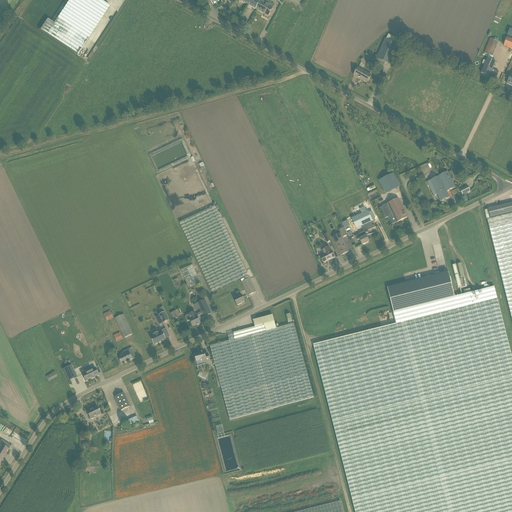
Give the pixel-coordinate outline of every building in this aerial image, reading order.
[(47,19),(40,30),(77,55),(109,6),(99,0),(69,0),(54,24),(47,19)] [(238,0),(253,8),(257,0),(238,0)] [(257,0),(253,8),(269,17),(275,6),(268,2),(269,0),(257,0)] [(385,39),(376,58),(374,63),(375,64),(374,67),(377,68),(378,65),(383,68),(386,63),(390,65),(399,45),(398,44),(400,38),(389,33),(386,39),(385,39)] [(496,80),(498,75),(499,72),(492,70),(496,62),(487,59),(481,74),(496,80)] [(367,83),(372,76),(358,68),(354,76),(367,83)] [(445,190),(448,188),(449,191),(455,188),(448,172),(439,177),(445,190)] [(400,187),(393,174),(379,181),(385,194),(400,187)] [(437,195),(440,202),(449,198),(446,192),(449,191),(448,188),(445,190),(439,177),(427,182),(433,197),(437,195)] [(460,190),(462,195),(470,191),(468,186),(460,190)] [(398,199),(383,206),(383,207),(380,208),(385,219),(388,218),(389,220),(394,217),(397,223),(407,218),(398,199)] [(511,203),(488,210),(490,219),(487,220),(511,319),(511,203)] [(212,293),(240,279),(248,296),(255,293),(253,288),(215,206),(179,223),(212,293)] [(356,229),(362,227),(363,229),(364,233),(355,237),(357,241),(359,239),(362,245),(369,242),(366,236),(370,235),(368,231),(375,228),(368,211),(351,219),(356,229)] [(349,252),(342,238),(335,242),(341,255),(349,252)] [(323,255),(320,256),(324,264),(335,258),(332,251),(331,251),(329,247),(321,250),(323,255)] [(461,264),(453,265),(457,286),(461,285),(460,278),(464,277),(461,264)] [(193,265),(181,270),(189,289),(201,283),(193,265)] [(511,511),(511,358),(494,287),(455,297),(448,273),(387,288),(393,312),(396,324),(313,345),(352,501),(355,511),(511,511)] [(237,306),(245,302),(241,295),(239,292),(236,294),(237,297),(234,299),(237,306)] [(197,304),(202,313),(204,317),(211,314),(204,300),(197,304)] [(107,321),(113,318),(110,311),(104,314),(107,321)] [(193,327),(200,323),(197,316),(194,312),(188,315),(188,316),(186,317),(185,318),(187,322),(188,322),(190,321),(193,327)] [(132,334),(123,315),(115,319),(124,338),(132,334)] [(164,315),(158,318),(162,326),(168,323),(167,323),(164,315)] [(230,421),(313,398),(307,376),(293,324),(276,328),(274,321),(272,316),(253,321),(255,327),(233,333),(235,339),(210,346),(211,351),(230,421)] [(163,334),(168,332),(166,329),(158,333),(157,330),(152,332),(154,336),(150,338),(154,346),(166,340),(163,334)] [(117,342),(123,339),(120,332),(114,335),(117,342)] [(118,358),(122,365),(136,358),(132,348),(123,352),(125,355),(118,358)] [(210,362),(208,354),(205,355),(204,351),(200,352),(200,353),(194,355),(196,363),(203,362),(203,363),(210,362)] [(77,377),(71,366),(62,370),(68,381),(77,377)] [(98,376),(95,368),(90,370),(89,367),(80,372),(85,382),(98,376)] [(57,376),(54,372),(46,377),(49,382),(57,376)] [(130,407),(126,398),(124,393),(115,398),(121,411),(130,407)] [(101,414),(97,407),(91,410),(91,409),(86,411),(90,419),(101,414)] [(130,420),(132,424),(139,421),(137,416),(130,420)] [(216,426),(218,434),(224,433),(222,425),(216,426)] [(9,450),(11,446),(1,439),(0,440),(0,464),(9,450)] [(299,511),(342,511),(340,502),(299,511)]
